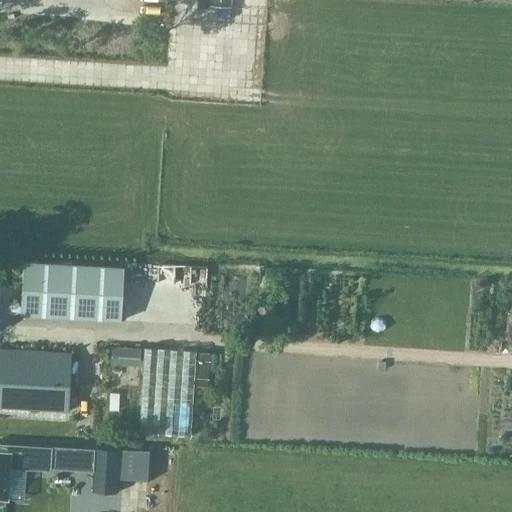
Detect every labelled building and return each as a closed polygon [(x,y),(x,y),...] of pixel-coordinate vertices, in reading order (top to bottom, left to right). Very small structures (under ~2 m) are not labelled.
[(20,315),(121,321),(123,268),(23,263),(23,273),(20,315)] [(190,436),(195,351),(144,348),(139,433),(190,436)] [(0,404),(70,408),(72,353),(0,349),(0,404)] [(0,504),(5,505),(5,500),(8,500),(9,469),(26,470),(50,471),(51,469),(94,472),(95,450),(95,449),(0,443),(0,504)] [(94,472),(92,492),(116,493),(118,449),(95,447),(95,449),(95,450),(94,472)]
